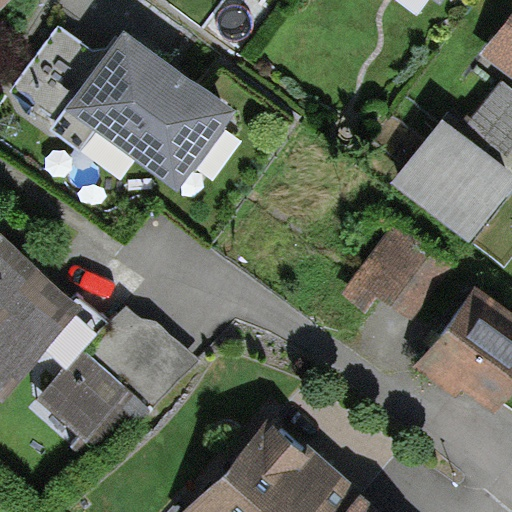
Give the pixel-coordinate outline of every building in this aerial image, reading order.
[(0,0),(0,16),(14,0),(0,0)] [(511,9),(484,47),(511,68),(511,9)] [(236,112),(120,28),(101,55),(59,24),(11,90),(54,121),(49,128),(81,152),(96,132),(178,192),(236,112)] [(462,120),(441,104),(387,171),(469,236),(511,181),(511,153),(507,150),(511,142),(511,75),(503,69),(462,120)] [(469,261),(396,214),(357,274),(431,321),(469,261)] [(0,403),(84,308),(0,235),(0,403)] [(511,373),(511,298),(475,273),(418,355),(489,405),(511,373)] [(84,351),(39,397),(85,442),(130,395),(84,351)] [(181,511),(343,511),(361,492),(275,412),(181,511)] [(383,511),(361,492),(343,511),(383,511)]
